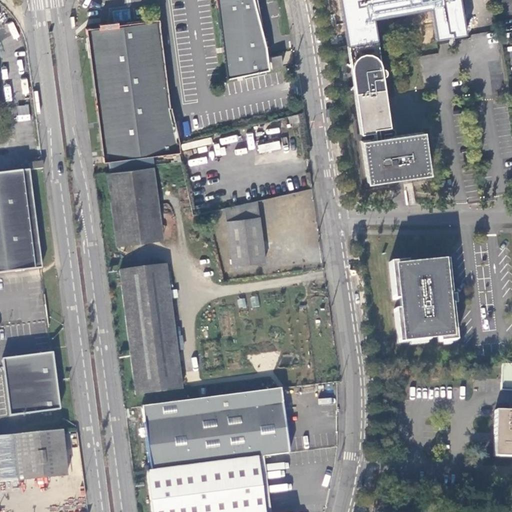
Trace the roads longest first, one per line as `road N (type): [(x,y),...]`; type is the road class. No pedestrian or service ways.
road 1 (secondary): [(34,0),(104,511)]
road 2 (secondary): [(117,511),(54,0)]
road 3 (unclassified): [(338,511),(352,456),(353,402),(331,217)]
road 4 (unclassified): [(331,217),(296,0)]
road 5 (unclassified): [(331,217),(511,216)]
road 6 (unknown): [(323,161),(190,178)]
